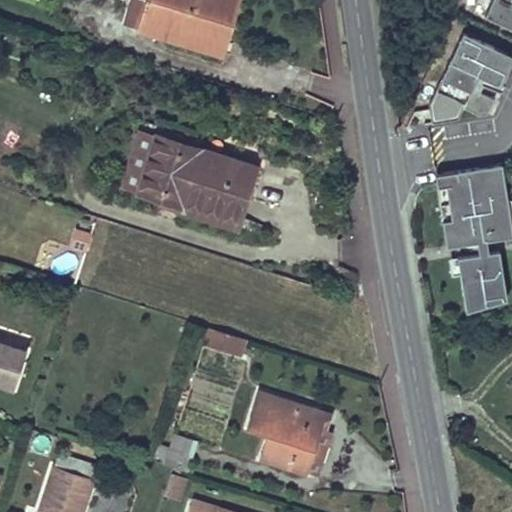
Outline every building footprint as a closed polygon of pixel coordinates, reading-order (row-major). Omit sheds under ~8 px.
[(126,22),(138,24),(145,0),(140,0),(140,3),(134,0),(126,22)] [(160,20),(222,40),(234,0),(145,0),(138,24),(136,29),(155,34),(160,20)] [(511,0),(491,0),(484,16),(511,28),(511,0)] [(222,40),(160,20),(155,34),(218,53),(222,40)] [(511,61),(511,56),(463,33),(428,107),(431,123),(457,119),(463,108),(479,116),(486,115),(494,99),(472,88),(478,75),(500,86),(511,61)] [(86,105),(103,110),(109,92),(92,87),(86,105)] [(255,165),(140,129),(121,188),(180,207),(181,203),(236,221),(255,165)] [(511,233),(501,164),(443,173),(451,219),(442,220),(446,246),(511,236),(511,233)] [(434,174),(442,220),(451,219),(443,173),(434,174)] [(86,251),(90,230),(73,228),(69,249),(86,251)] [(499,251),(457,257),(465,312),(506,300),(499,251)] [(246,341),(210,330),(206,344),(241,355),(246,341)] [(0,383),(11,387),(23,349),(0,341),(0,383)] [(260,458),(303,471),(321,412),(258,392),(247,426),(267,433),(260,458)] [(189,436),(173,431),(168,449),(184,454),(189,436)] [(184,454),(168,449),(164,463),(179,468),(184,454)] [(88,479),(47,469),(43,483),(84,494),(88,479)] [(162,493),(178,499),(187,477),(170,471),(162,493)] [(148,473),(133,511),(156,511),(168,481),(148,473)] [(43,483),(35,511),(78,511),(84,494),(43,483)] [(226,511),(181,500),(177,511),(226,511)]
